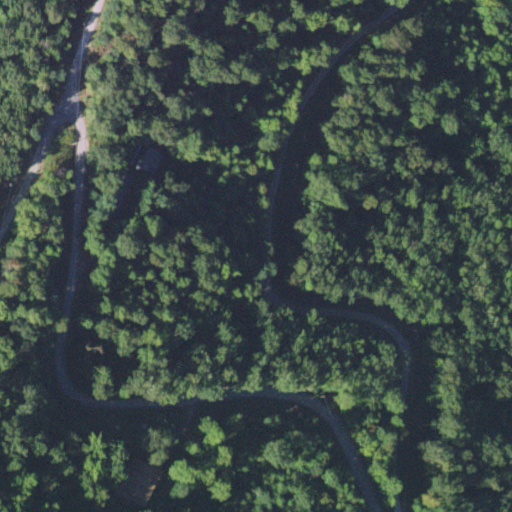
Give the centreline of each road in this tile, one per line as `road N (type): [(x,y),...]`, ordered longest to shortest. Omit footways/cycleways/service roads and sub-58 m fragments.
road 1 (residential): [(397,511),(393,473),(406,347),(393,327),(360,315),(287,305),(270,295),(266,276),(270,201),(293,117),(339,52),(403,0)]
road 2 (residential): [(371,511),(333,422),(296,395),(223,389),(84,399),(65,374),(81,137),(68,108)]
road 3 (residential): [(98,0),(68,108),(49,122),(0,226)]
